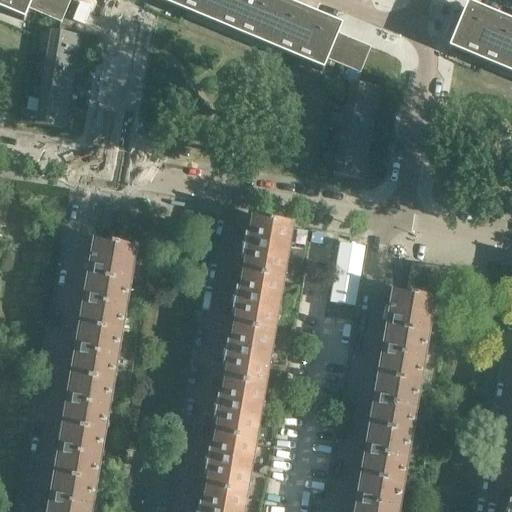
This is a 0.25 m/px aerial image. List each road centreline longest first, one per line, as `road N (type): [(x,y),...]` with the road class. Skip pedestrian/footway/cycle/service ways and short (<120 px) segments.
road 1 (residential): [(28,511),(95,175)]
road 2 (residential): [(177,511),(240,198)]
road 3 (residential): [(340,511),(395,224)]
road 4 (residential): [(395,224),(417,59),(399,20)]
road 5 (residential): [(95,175),(109,0)]
road 6 (residential): [(395,224),(240,198)]
road 7 (residential): [(240,198),(95,175)]
road 8 (residential): [(488,511),(511,388)]
